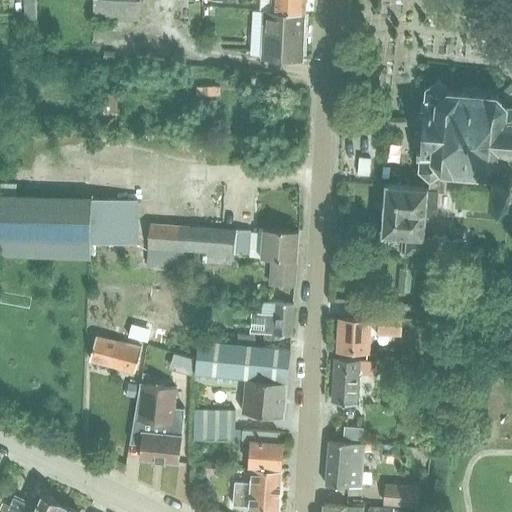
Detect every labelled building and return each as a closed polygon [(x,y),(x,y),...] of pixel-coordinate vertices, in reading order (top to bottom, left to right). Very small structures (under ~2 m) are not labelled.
[(35,0),(24,0),(26,18),(37,17),(35,0)] [(142,19),(143,0),(96,0),(96,17),(142,19)] [(272,0),(272,10),(305,11),(305,0),(272,0)] [(305,11),(265,9),(262,57),(303,60),(305,11)] [(438,190),(445,191),(447,171),(457,172),(457,175),(458,175),(458,176),(473,177),(473,176),(475,176),(475,173),(492,174),(491,193),(509,194),(509,199),(511,199),(511,104),(507,104),(511,98),(511,83),(498,94),(499,91),(498,90),(496,93),(482,92),(482,89),(480,89),(480,87),(466,86),(465,87),(464,87),(463,90),(448,89),(440,80),(440,77),(438,77),(438,79),(427,87),(425,85),(424,87),(426,88),(425,99),(422,98),(421,112),(417,112),(414,143),(419,144),(417,157),(421,157),(420,168),(417,169),(417,171),(420,170),(430,178),(430,186),(431,186),(431,189),(438,190)] [(210,91),(210,81),(191,82),(191,91),(210,91)] [(105,93),(104,120),(117,120),(118,98),(117,98),(117,93),(105,93)] [(359,157),(358,173),(369,174),(371,157),(359,157)] [(431,186),(430,186),(386,183),(382,233),(407,235),(407,237),(402,236),(401,252),(465,257),(466,240),(446,238),(447,234),(434,233),(433,237),(424,237),(426,219),(436,219),(438,190),(431,189),(431,186)] [(0,253),(91,257),(92,241),(137,243),(138,198),(0,193),(0,194),(0,253)] [(249,253),(251,229),(150,222),(147,263),(183,265),(184,249),(235,252),(249,253)] [(250,255),(262,256),(272,257),(270,283),(295,285),(299,229),(255,226),(254,238),(251,238),(250,255)] [(511,267),(504,266),(502,289),(511,289),(511,267)] [(292,334),(294,302),(267,301),(266,312),(254,311),(253,311),(252,311),(251,330),(252,330),(265,331),(265,338),(274,338),(274,334),(292,334)] [(400,333),(401,318),(368,316),(368,319),(341,318),(339,347),(368,348),(369,327),(380,327),(380,331),(400,333)] [(131,326),(129,334),(149,340),(151,331),(131,326)] [(238,334),(237,342),(254,344),(255,335),(238,334)] [(135,370),(142,346),(97,335),(90,359),(135,370)] [(284,415),(291,347),(254,344),(237,342),(199,338),(195,381),(238,385),(238,376),(246,377),(242,411),(284,415)] [(376,374),(377,360),(360,359),(335,357),(332,400),(357,402),(359,372),(376,374)] [(129,382),(127,395),(136,396),(138,384),(129,382)] [(174,406),(176,386),(141,382),(141,383),(135,418),(153,420),(152,431),(143,430),(140,457),(179,462),(182,435),(183,425),(185,407),(174,406)] [(242,439),(243,428),(235,428),(236,409),(195,408),(194,438),(235,439),(242,439)] [(363,427),(345,426),(344,438),(362,439),(363,427)] [(279,430),(243,428),(242,439),(250,439),(249,464),(282,466),(283,441),(278,441),(279,430)] [(361,486),(363,467),(364,450),(371,450),(371,443),(329,439),(326,483),(361,486)] [(282,470),(281,470),(252,468),(251,481),(235,480),(233,504),(278,508),(279,508),(282,470)] [(420,486),(386,482),(384,504),(418,508),(420,486)] [(79,511),(80,511),(42,493),(36,505),(15,495),(6,511),(79,511)] [(363,511),(364,505),(324,502),(323,511),(363,511)]
